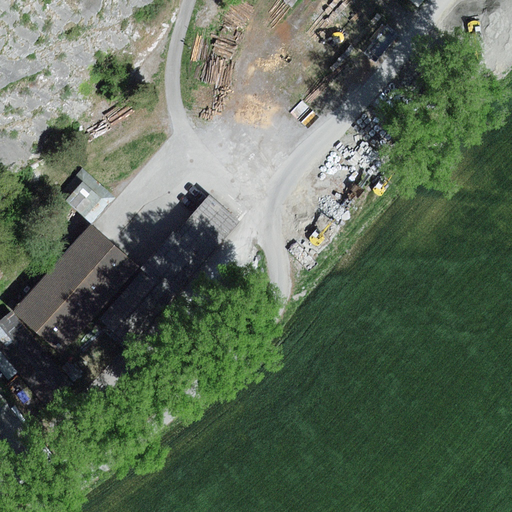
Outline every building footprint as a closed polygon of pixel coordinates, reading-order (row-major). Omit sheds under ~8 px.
[(445,45),(434,59),(449,69),(459,56),(445,45)] [(108,205),(84,183),(68,201),(92,223),(108,205)] [(174,233),(140,271),(173,299),(239,222),(209,197),(176,235),(174,233)] [(91,227),(15,312),(62,354),(138,268),(91,227)] [(173,299),(140,271),(99,320),(132,347),(173,299)] [(71,382),(12,312),(0,321),(0,368),(10,380),(18,373),(44,404),(71,382)]
